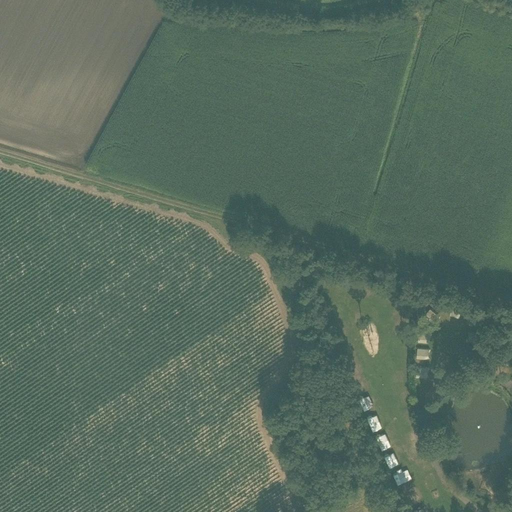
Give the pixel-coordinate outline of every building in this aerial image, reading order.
[(381,300),(391,304),(395,295),(386,290),(381,300)] [(434,325),(441,317),(431,308),(424,316),(434,325)] [(417,332),(417,344),(432,344),(431,331),(417,332)] [(416,359),(430,360),(430,348),(416,348),(416,359)] [(414,378),(429,378),(429,366),(414,366),(414,378)] [(399,401),(408,401),(408,393),(399,393),(399,401)]
